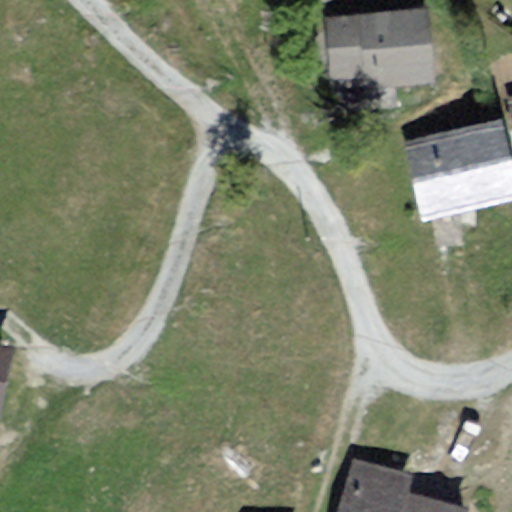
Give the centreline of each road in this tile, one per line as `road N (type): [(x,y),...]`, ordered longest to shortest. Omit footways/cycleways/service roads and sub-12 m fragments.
road 1 (track): [(220,136),(286,170),(319,208),(359,289),(381,363),(408,381),(448,391),(511,369)]
road 2 (track): [(0,322),(60,370),(93,376),(118,365),(158,323),(220,136)]
road 3 (track): [(77,0),(220,136)]
